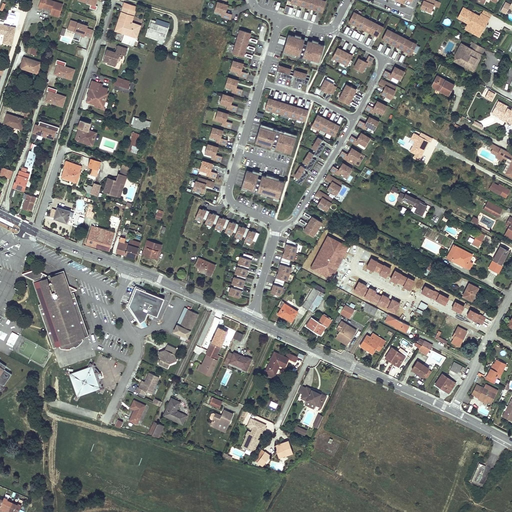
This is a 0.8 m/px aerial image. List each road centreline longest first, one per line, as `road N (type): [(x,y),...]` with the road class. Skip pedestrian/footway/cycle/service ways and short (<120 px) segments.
road 1 (residential): [(34,231),(113,0)]
road 2 (tertiary): [(250,319),(453,410)]
road 3 (residential): [(278,224),(232,204),(227,192),(261,81)]
road 4 (residential): [(105,419),(136,347),(117,307),(131,269)]
road 5 (residential): [(278,224),(289,224),(354,119)]
road 6 (tertiary): [(131,269),(250,319)]
road 7 (residential): [(453,410),(511,295)]
